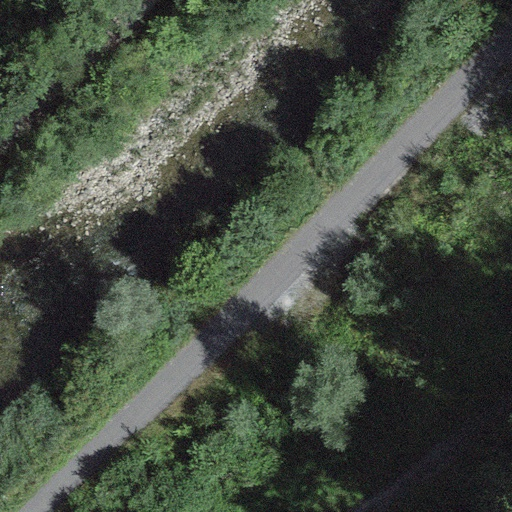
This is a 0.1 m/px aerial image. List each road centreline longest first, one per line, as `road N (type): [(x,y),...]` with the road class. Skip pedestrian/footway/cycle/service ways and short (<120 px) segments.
road 1 (unclassified): [(27,511),(198,305),(511,3)]
road 2 (track): [(0,151),(147,0)]
road 3 (track): [(342,511),(511,408)]
